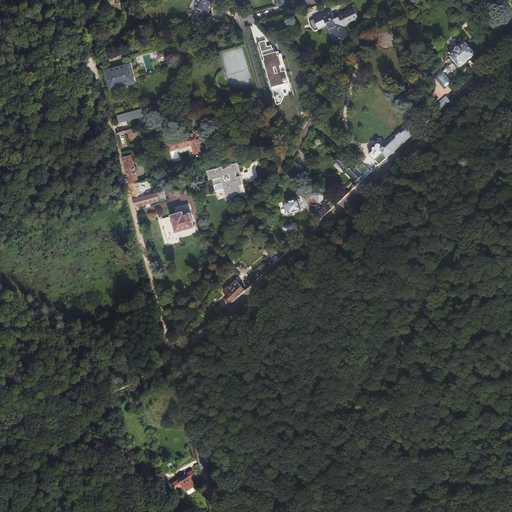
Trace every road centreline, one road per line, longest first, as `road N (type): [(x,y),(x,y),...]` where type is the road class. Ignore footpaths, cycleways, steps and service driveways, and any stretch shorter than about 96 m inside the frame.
road 1 (unclassified): [(511,145),(346,446),(272,511)]
road 2 (track): [(171,360),(72,0)]
road 3 (residential): [(171,360),(433,122)]
road 4 (residential): [(171,360),(285,165)]
road 5 (residential): [(285,165),(383,0)]
road 6 (track): [(185,511),(49,412)]
road 7 (residential): [(241,20),(285,165)]
road 8 (residential): [(402,0),(433,122)]
